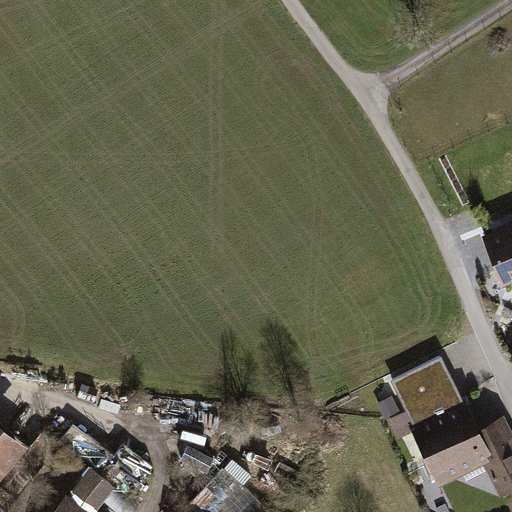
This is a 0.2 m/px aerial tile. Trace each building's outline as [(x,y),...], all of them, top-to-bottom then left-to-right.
[(511,226),(486,237),(504,280),(511,276),(511,226)] [(391,379),(415,426),(436,415),(434,410),(461,397),(440,355),(391,379)] [(462,403),(436,415),(415,426),(440,475),(485,452),(503,487),(511,482),(511,444),(510,441),(511,440),(511,430),(506,418),(500,421),(499,419),(476,431),(462,403)] [(0,463),(18,442),(0,427),(0,463)] [(201,495),(220,511),(240,511),(256,495),(241,481),(250,472),(235,458),(201,495)] [(112,483),(90,467),(55,511),(93,511),(91,510),(112,483)]
